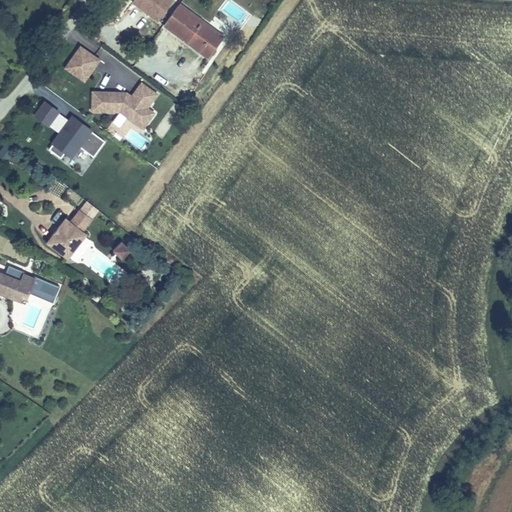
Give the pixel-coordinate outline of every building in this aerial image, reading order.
[(157,24),(175,0),(174,0),(132,0),(130,3),(157,24)] [(227,35),(182,0),(180,0),(163,21),(209,59),(227,35)] [(103,58),(82,42),(66,64),(73,69),(87,79),(103,58)] [(162,112),(155,106),(165,93),(149,81),(139,94),(134,91),(100,91),(100,110),(128,110),(151,127),(162,112)] [(57,126),(66,112),(53,103),(44,116),(57,126)] [(75,126),(78,121),(66,112),(57,126),(69,134),(75,126)] [(77,128),(84,119),(81,117),(78,121),(75,126),(77,128)] [(103,156),(114,140),(84,119),(77,128),(75,126),(69,134),(58,150),(70,158),(74,152),(80,157),(88,146),(103,156)] [(2,144),(0,148),(0,158),(3,160),(9,148),(2,144)] [(62,216),(43,241),(65,257),(83,232),(79,229),(89,217),(76,207),(67,220),(62,216)] [(128,247),(118,239),(110,248),(120,256),(128,247)] [(28,290),(30,285),(54,294),(58,284),(34,274),(34,275),(13,267),(10,274),(0,269),(0,290),(24,300),(28,290)] [(54,294),(30,285),(28,290),(52,300),(54,294)]
